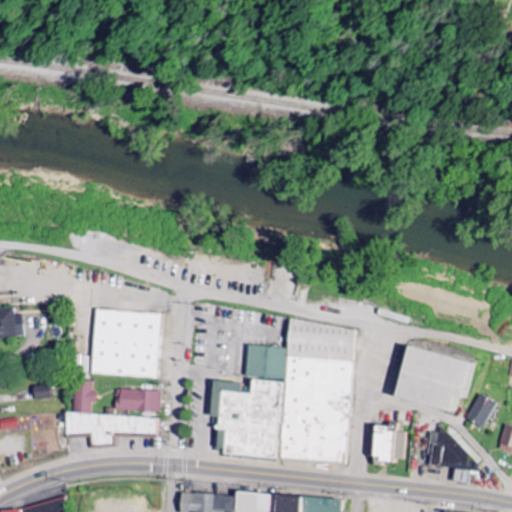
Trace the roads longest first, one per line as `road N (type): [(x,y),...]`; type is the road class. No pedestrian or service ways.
road 1 (residential): [(511,351),(0,245)]
road 2 (secondary): [(510,502),(154,465),(76,471),(0,498)]
road 3 (residential): [(174,511),(190,289)]
road 4 (residential): [(356,482),(380,327)]
road 5 (residential): [(488,421),(453,407),(367,403)]
